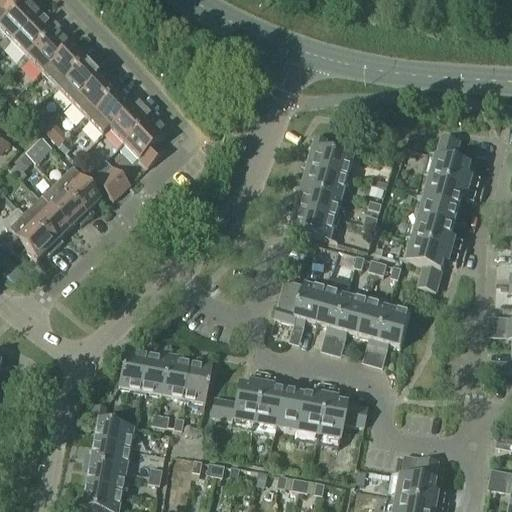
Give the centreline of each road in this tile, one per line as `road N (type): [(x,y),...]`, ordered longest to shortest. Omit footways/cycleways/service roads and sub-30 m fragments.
road 1 (residential): [(59,0),(194,141),(177,167),(20,319)]
road 2 (residential): [(471,454),(379,436),(375,382),(250,350)]
road 3 (residential): [(292,55),(281,103),(232,214),(180,279)]
road 4 (tertiary): [(292,55),(377,77),(511,85)]
road 5 (residential): [(476,410),(487,213)]
road 6 (residential): [(180,279),(68,371)]
road 7 (residential): [(68,371),(43,511)]
road 8 (tertiary): [(177,0),(292,55)]
